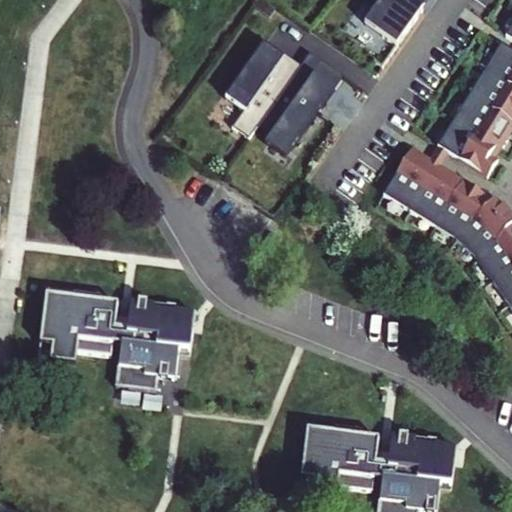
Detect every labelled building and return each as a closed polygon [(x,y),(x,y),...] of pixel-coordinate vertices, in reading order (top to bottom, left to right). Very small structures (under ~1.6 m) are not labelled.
[(383,0),(364,27),(396,50),(431,0),(383,0)] [(511,23),(503,39),(511,44),(511,23)] [(511,54),(499,46),(437,151),(448,157),(488,181),(498,164),(492,161),(511,127),(511,54)] [(282,63),(263,50),(225,103),(244,116),(232,133),(249,144),(258,131),(271,141),(266,148),(286,163),(344,80),(310,57),(302,68),(286,57),(282,63)] [(448,157),(437,151),(429,166),(439,172),(448,157)] [(429,166),(410,155),(383,200),(457,243),(479,263),(511,309),(511,221),(493,204),(480,196),(439,172),(429,166)] [(72,301),(46,298),(37,364),(75,369),(77,355),(110,359),(112,348),(121,349),(116,389),(156,394),(158,379),(176,381),(178,354),(190,356),(195,317),(154,312),(154,307),(131,304),(128,334),(122,333),(114,332),(118,307),(99,305),(101,297),(73,294),(72,301)] [(334,436),(307,432),(297,498),(335,504),(337,490),(371,495),(372,484),(381,485),(377,511),(436,511),(439,491),(451,493),(456,454),(414,449),(415,443),(392,440),(388,470),(384,469),(375,468),(379,443),(360,440),(362,433),(335,429),(334,436)]
